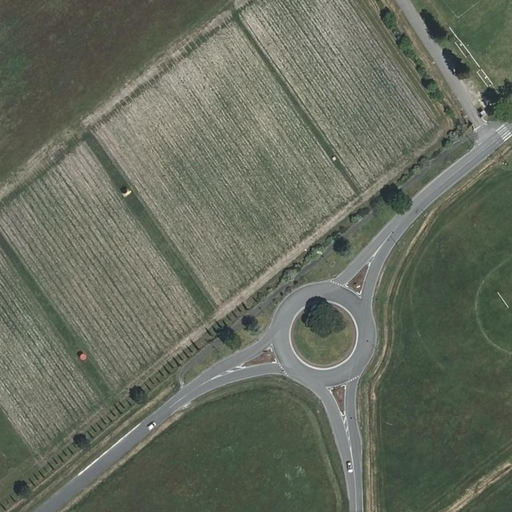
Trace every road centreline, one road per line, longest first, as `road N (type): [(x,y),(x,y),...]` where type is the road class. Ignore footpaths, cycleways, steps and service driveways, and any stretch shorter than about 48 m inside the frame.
road 1 (tertiary): [(44,511),(193,393),(283,345)]
road 2 (secondary): [(511,129),(407,217),(343,298)]
road 3 (secondary): [(335,377),(359,511)]
